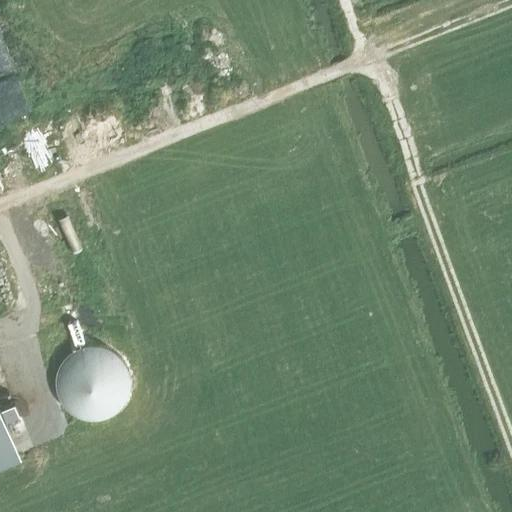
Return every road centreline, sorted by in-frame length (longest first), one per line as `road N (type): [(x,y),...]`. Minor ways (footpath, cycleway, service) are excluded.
road 1 (track): [(0,208),(367,59),(385,85),(511,444)]
road 2 (track): [(367,59),(511,3)]
